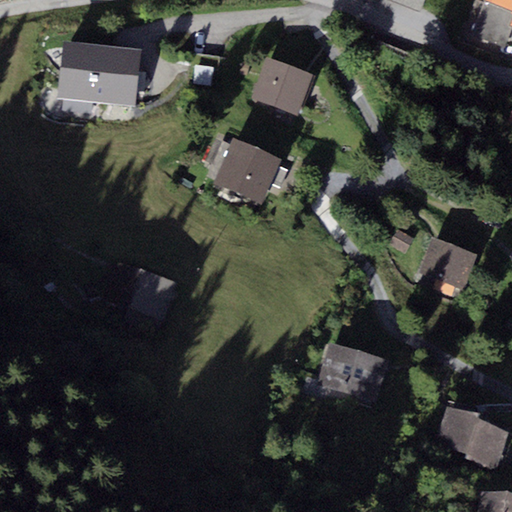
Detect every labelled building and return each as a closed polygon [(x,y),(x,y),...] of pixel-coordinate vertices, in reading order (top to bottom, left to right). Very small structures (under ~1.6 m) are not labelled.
[(424,0),(390,0),(420,11),(424,0)] [(511,29),(511,0),(484,0),(485,0),(471,34),(505,47),(511,29)] [(141,49),(64,41),(57,97),(134,106),(141,49)] [(313,75),(268,58),(252,99),(297,116),(313,75)] [(281,159),(234,139),(215,183),(262,203),(281,159)] [(414,238),(398,229),(390,245),(405,254),(414,238)] [(478,254),(432,237),(419,273),(464,290),(478,254)] [(129,309),(142,270),(116,262),(103,300),(129,309)] [(142,270),(129,309),(123,324),(157,336),(176,282),(142,270)] [(390,360),(330,343),(317,385),(377,403),(390,360)] [(466,454),(478,417),(448,407),(435,443),(466,454)] [(478,417),(466,454),(464,458),(496,469),(510,428),(478,417)] [(511,511),(511,492),(508,490),(482,492),(478,511),(511,511)]
